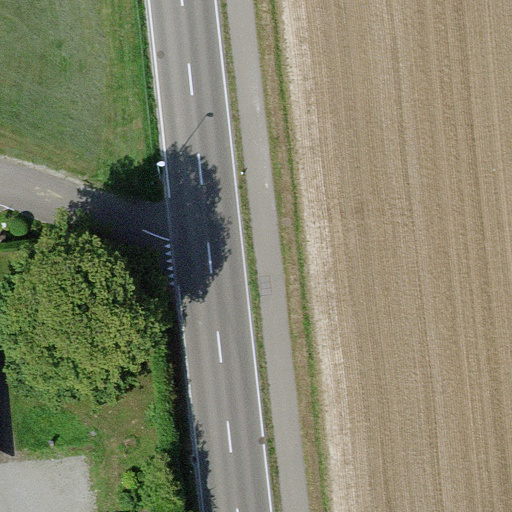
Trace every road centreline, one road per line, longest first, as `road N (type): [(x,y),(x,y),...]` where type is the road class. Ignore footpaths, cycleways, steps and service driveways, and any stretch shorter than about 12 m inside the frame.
road 1 (secondary): [(239,511),(184,0)]
road 2 (track): [(0,178),(172,240),(209,237)]
